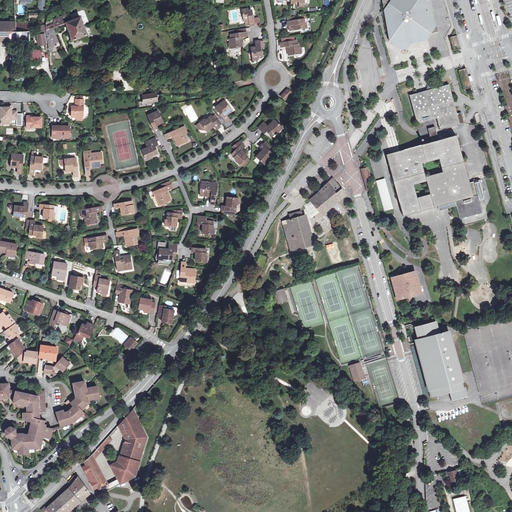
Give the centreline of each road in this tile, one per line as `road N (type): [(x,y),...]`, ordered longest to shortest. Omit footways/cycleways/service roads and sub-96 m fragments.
road 1 (residential): [(421,511),(415,409),(357,196)]
road 2 (tertiary): [(321,111),(240,262),(172,355)]
road 3 (residential): [(172,355),(140,327),(0,276)]
road 4 (residential): [(175,170),(94,191),(0,186)]
road 5 (tertiary): [(24,511),(142,388)]
road 6 (tertiary): [(142,388),(79,431),(13,498)]
